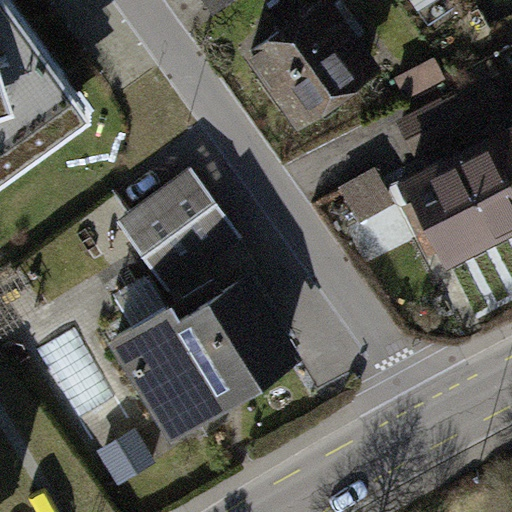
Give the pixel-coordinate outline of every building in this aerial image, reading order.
[(0,0),(0,181),(95,114),(11,0),(0,0)] [(207,0),(220,19),(249,0),(207,0)] [(353,0),(348,0),(272,51),(327,133),(407,80),(353,0)] [(425,164),(511,119),(511,101),(500,77),(405,125),(425,164)] [(511,124),(409,177),(454,266),(511,237),(511,124)] [(247,230),(196,158),(119,212),(169,284),(247,230)] [(236,261),(108,336),(166,434),(294,359),(236,261)]
